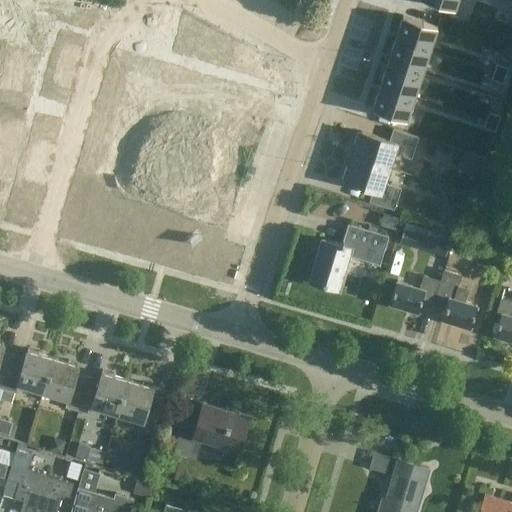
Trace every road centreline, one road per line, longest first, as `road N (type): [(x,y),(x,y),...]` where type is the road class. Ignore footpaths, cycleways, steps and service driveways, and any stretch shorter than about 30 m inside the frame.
road 1 (residential): [(232,337),(326,69)]
road 2 (secondary): [(232,337),(0,268)]
road 3 (secondary): [(511,419),(333,367)]
road 4 (residential): [(290,511),(333,367)]
road 5 (residential): [(326,69),(201,0)]
